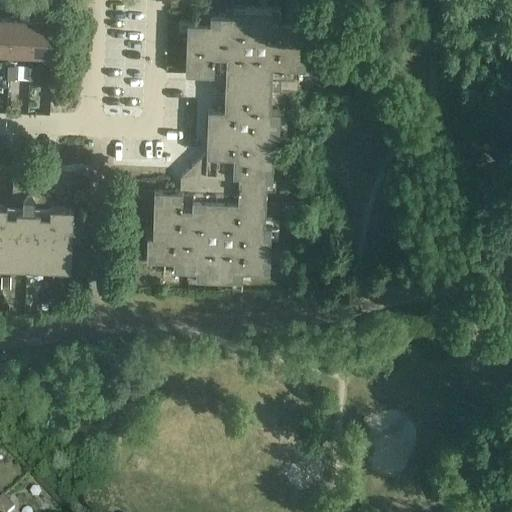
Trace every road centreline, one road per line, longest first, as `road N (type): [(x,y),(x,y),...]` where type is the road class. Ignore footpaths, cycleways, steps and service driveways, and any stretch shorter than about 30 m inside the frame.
road 1 (residential): [(156,0),(154,128),(83,126)]
road 2 (residential): [(83,126),(85,0)]
